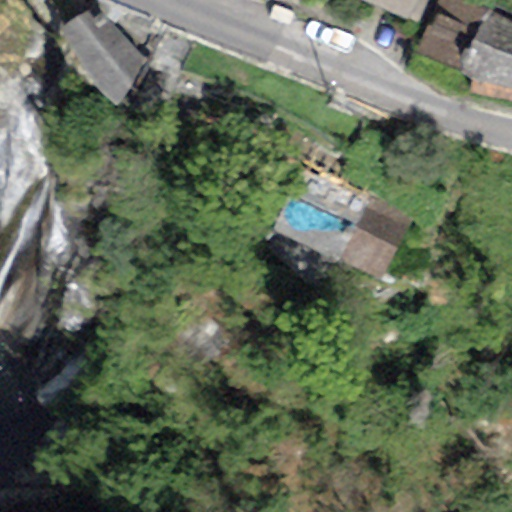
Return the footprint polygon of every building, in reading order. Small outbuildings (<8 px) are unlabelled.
[(362,0),(405,19),(414,0),(362,0)] [(461,73),(486,13),(455,0),(434,0),(412,53),(461,73)] [(86,10),(55,32),(79,66),(113,105),(146,63),(99,12),(91,17),(86,10)] [(511,19),(486,13),(461,73),(511,86),(511,19)] [(272,229),(338,262),(368,204),(301,171),(272,229)] [(368,204),(338,262),(378,283),(411,217),(372,197),(368,204)]
